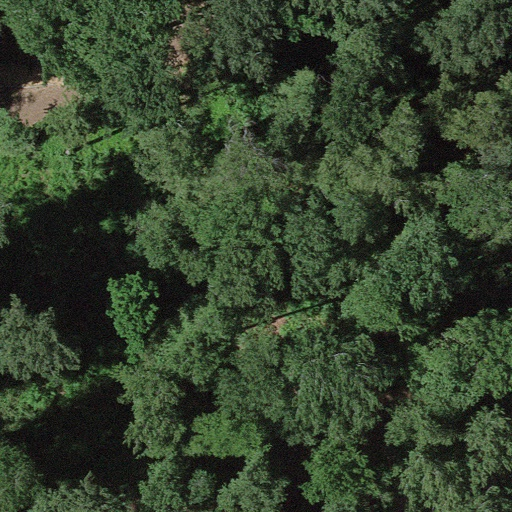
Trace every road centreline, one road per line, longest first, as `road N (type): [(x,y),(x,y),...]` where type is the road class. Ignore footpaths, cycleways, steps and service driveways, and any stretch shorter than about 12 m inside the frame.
road 1 (track): [(361,0),(125,118)]
road 2 (track): [(125,118),(0,150)]
